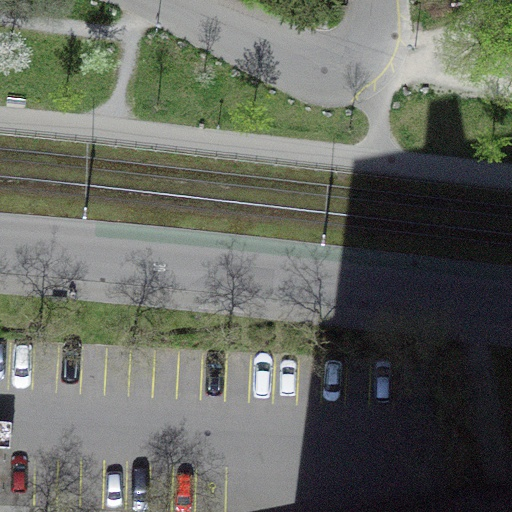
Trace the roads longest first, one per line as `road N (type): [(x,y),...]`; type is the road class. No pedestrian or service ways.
road 1 (tertiary): [(511,300),(0,245)]
road 2 (residential): [(383,0),(366,44),(336,57),(296,54),(155,0)]
